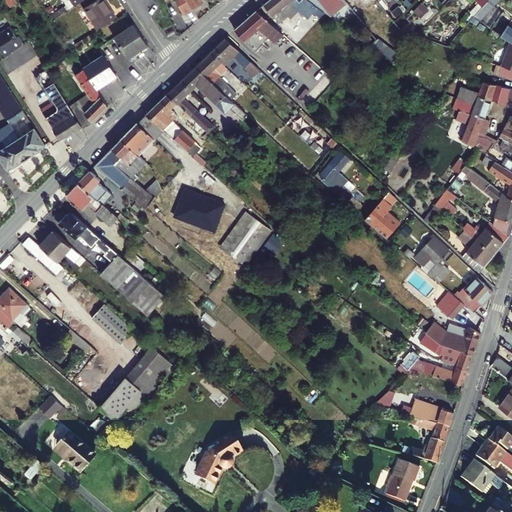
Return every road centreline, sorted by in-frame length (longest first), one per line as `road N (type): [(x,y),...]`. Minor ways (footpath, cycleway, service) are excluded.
road 1 (residential): [(511,263),(428,511)]
road 2 (tertiary): [(30,207),(175,62)]
road 3 (unknown): [(272,511),(258,502),(279,469),(275,450),(235,429)]
